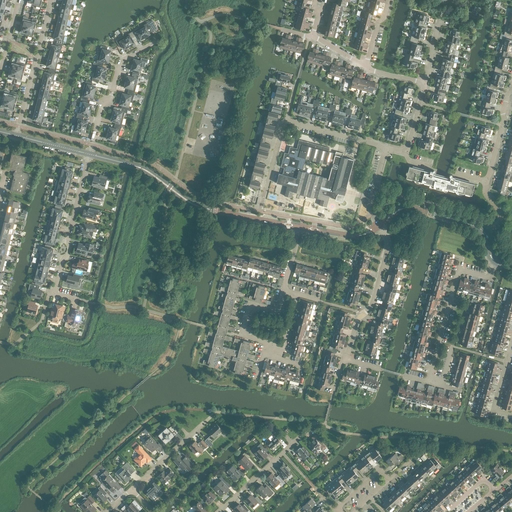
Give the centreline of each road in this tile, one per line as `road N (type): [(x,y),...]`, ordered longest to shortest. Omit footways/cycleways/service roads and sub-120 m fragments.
road 1 (tertiary): [(301,226),(203,208),(144,169),(88,153)]
road 2 (residential): [(345,359),(388,245),(379,224)]
road 3 (residential): [(53,292),(88,153)]
road 4 (residential): [(88,153),(119,62),(157,40)]
road 5 (residential): [(16,135),(51,0)]
road 6 (residential): [(217,511),(315,423)]
